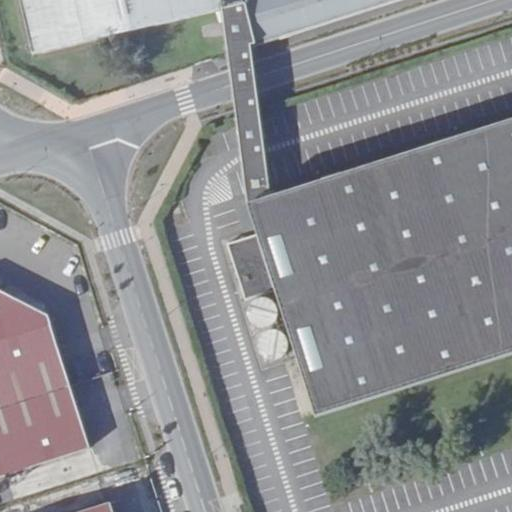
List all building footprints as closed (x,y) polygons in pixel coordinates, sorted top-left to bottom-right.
[(18,0),(31,51),(243,2),(243,0),(18,0)] [(250,29),(255,48),(403,0),(243,0),(243,2),(250,29)] [(242,50),(255,48),(250,29),(238,31),(242,50)] [(315,411),(511,347),(511,117),(248,203),(258,232),(229,241),(246,294),(239,295),(261,363),(296,353),(315,411)] [(0,476),(87,449),(45,317),(0,291),(0,476)]
